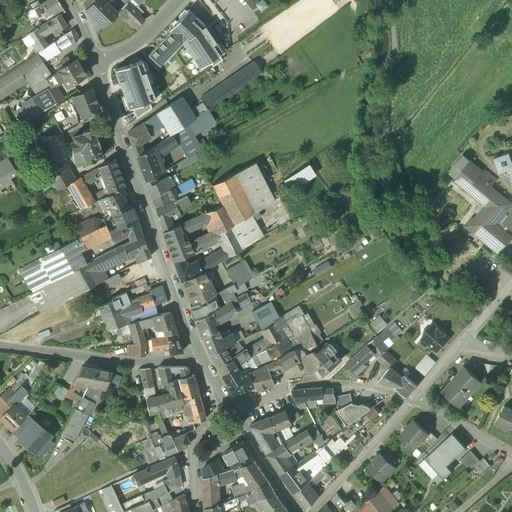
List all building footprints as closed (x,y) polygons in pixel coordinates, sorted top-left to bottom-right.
[(57,0),(48,0),(43,4),(48,13),(61,5),(57,0)] [(104,0),(94,0),(85,10),(95,20),(96,19),(104,27),(117,13),(104,0)] [(138,6),(132,0),(130,0),(129,2),(127,3),(134,10),(138,6)] [(262,0),(257,5),(263,12),(270,6),(265,0),(262,0)] [(127,3),(119,12),(125,18),(127,16),(129,18),(136,12),(134,10),(127,3)] [(48,13),(43,4),(39,7),(44,15),(48,13)] [(39,7),(33,11),(39,19),(44,15),(39,7)] [(159,66),(181,42),(199,69),(224,53),(205,25),(188,10),(169,31),(170,32),(148,55),(159,66)] [(144,20),(136,12),(129,18),(137,26),(144,20)] [(59,15),(37,29),(42,36),(57,27),(59,30),(66,26),(59,15)] [(42,36),(37,29),(26,36),(37,53),(48,46),(42,36)] [(74,29),(65,35),(72,45),(78,41),(74,29)] [(48,46),(37,53),(43,62),(72,45),(65,35),(48,46)] [(0,77),(0,99),(48,69),(43,62),(37,53),(0,77)] [(74,60),(58,71),(61,76),(68,86),(85,75),(78,65),(78,66),(74,60)] [(121,97),(125,110),(132,107),(146,103),(155,99),(142,61),(115,70),(124,96),(121,97)] [(189,109),(195,118),(260,72),(254,63),(189,109)] [(51,75),(48,70),(29,81),(33,86),(45,79),(51,75)] [(51,75),(45,79),(50,87),(54,84),(53,82),(61,76),(58,71),(51,75)] [(50,87),(36,96),(38,99),(45,110),(56,103),(52,97),(55,95),(52,89),(50,87)] [(90,88),(72,97),(82,117),(99,110),(90,88)] [(55,95),(52,97),(56,103),(64,99),(60,92),(55,95)] [(181,98),(158,113),(162,120),(171,134),(185,124),(195,118),(181,98)] [(38,99),(24,107),(31,119),(45,110),(38,99)] [(146,103),(132,107),(137,120),(149,111),(146,103)] [(158,113),(143,123),(147,130),(162,120),(158,113)] [(143,123),(128,133),(133,148),(151,137),(147,130),(143,123)] [(201,150),(185,124),(171,134),(177,143),(183,153),(186,158),(196,153),(201,150)] [(93,128),(82,131),(83,134),(72,137),(74,142),(70,143),(72,150),(71,150),(76,165),(86,162),(86,163),(96,161),(95,159),(102,157),(99,147),(100,147),(96,134),(95,134),(93,128)] [(171,134),(155,146),(157,154),(166,148),(167,150),(177,143),(171,134)] [(155,146),(136,157),(146,182),(151,179),(161,173),(154,156),(157,154),(155,146)] [(511,158),(509,151),(494,157),(500,172),(502,171),(511,179),(511,178),(511,158)] [(183,168),(199,160),(196,153),(186,158),(180,162),(183,168)] [(7,157),(0,161),(0,189),(12,182),(9,177),(16,172),(7,157)] [(114,158),(98,167),(101,173),(108,194),(121,188),(124,186),(114,158)] [(470,161),(453,181),(466,191),(483,171),(470,161)] [(274,201),(254,163),(234,174),(255,212),(274,201)] [(290,192),(316,175),(309,164),(308,164),(283,181),(290,192)] [(66,166),(48,176),(56,192),(67,186),(66,185),(74,181),(66,166)] [(98,167),(79,178),(85,187),(96,180),(96,178),(96,177),(95,176),(101,173),(98,167)] [(483,171),(466,191),(489,210),(485,215),(481,212),(468,227),(474,232),(472,234),(498,255),(509,242),(505,239),(508,235),(504,231),(507,227),(511,230),(511,202),(511,203),(491,187),(497,180),(484,170),(483,171)] [(222,205),(206,213),(210,220),(216,231),(221,241),(217,234),(232,226),(233,225),(251,215),(255,212),(234,174),(212,185),(222,205)] [(161,180),(154,184),(151,179),(146,182),(152,198),(173,188),(175,187),(169,176),(161,180)] [(74,181),(66,185),(67,186),(81,209),(94,202),(85,187),(79,178),(74,181)] [(108,194),(100,199),(109,216),(112,215),(112,214),(122,208),(127,206),(123,196),(125,195),(121,188),(108,194)] [(173,188),(152,198),(156,207),(165,202),(165,201),(176,195),(174,191),(173,188)] [(186,195),(174,201),(178,209),(184,206),(183,206),(189,203),(186,195)] [(174,201),(155,211),(158,221),(168,216),(171,215),(179,211),(178,209),(174,201)] [(127,206),(122,208),(112,214),(112,215),(116,224),(121,222),(124,226),(137,221),(131,204),(127,206)] [(179,211),(171,215),(174,221),(181,217),(179,211)] [(206,213),(178,225),(181,233),(210,220),(206,213)] [(232,226),(217,234),(221,241),(226,250),(230,256),(244,247),(245,247),(262,237),(251,215),(233,225),(232,226)] [(168,216),(158,221),(161,227),(170,222),(168,216)] [(89,220),(75,227),(80,237),(105,225),(104,219),(103,219),(99,221),(94,220),(89,222),(89,220)] [(124,226),(109,232),(110,237),(113,242),(128,236),(130,241),(143,236),(137,221),(124,226)] [(170,222),(161,227),(163,232),(172,228),(170,222)] [(105,225),(80,237),(86,249),(110,237),(109,232),(105,225)] [(172,228),(163,232),(174,262),(183,258),(182,258),(193,254),(189,243),(187,239),(181,241),(178,234),(181,233),(178,225),(172,228)] [(216,231),(189,243),(193,254),(221,241),(216,231)] [(130,241),(123,246),(123,245),(114,250),(118,258),(126,254),(128,259),(135,256),(138,263),(151,257),(148,249),(143,236),(130,241)] [(84,259),(74,240),(59,248),(72,273),(87,264),(84,259)] [(315,252),(326,248),(323,241),(313,245),(315,252)] [(72,273),(59,248),(39,259),(42,265),(49,277),(52,283),(72,273)] [(97,258),(94,260),(87,264),(72,273),(77,280),(98,269),(99,268),(118,258),(114,250),(97,258)] [(226,250),(199,266),(202,272),(219,262),(230,256),(226,250)] [(91,255),(84,259),(87,264),(94,260),(92,256),(91,255)] [(197,261),(185,266),(183,258),(174,262),(181,282),(183,282),(202,273),(202,272),(199,266),(197,261)] [(39,259),(19,270),(22,276),(42,265),(39,259)] [(241,262),(226,271),(234,284),(236,288),(251,279),(241,262)] [(331,262),(314,270),(317,276),(334,269),(331,262)] [(98,269),(77,280),(83,292),(106,280),(99,268),(98,269)] [(202,273),(183,282),(194,305),(204,301),(204,300),(214,295),(215,295),(205,272),(202,273)] [(32,294),(31,294),(41,315),(83,292),(77,280),(72,273),(32,294)] [(108,280),(112,288),(126,281),(122,273),(108,280)] [(49,277),(28,288),(32,294),(52,283),(49,277)] [(234,284),(220,292),(227,304),(229,303),(228,302),(235,299),(231,292),(236,290),(234,284)] [(477,290),(474,295),(480,299),(483,295),(477,290)] [(125,294),(111,299),(112,301),(98,307),(102,317),(113,312),(111,306),(118,303),(127,299),(126,297),(125,294)] [(151,294),(139,299),(140,302),(142,309),(155,305),(151,294)] [(244,294),(237,297),(235,299),(228,302),(229,303),(233,311),(227,315),(228,317),(249,305),(244,294)] [(204,300),(204,301),(194,305),(191,307),(190,307),(195,322),(195,321),(210,315),(211,315),(211,314),(219,309),(214,295),(204,300)] [(127,299),(118,303),(111,306),(113,312),(121,309),(130,305),(128,303),(127,299)] [(140,302),(130,306),(130,305),(121,309),(124,318),(143,312),(142,310),(142,309),(140,302)] [(278,319),(270,302),(264,306),(273,325),(274,325),(273,322),(278,319)] [(219,309),(211,314),(211,315),(210,315),(216,324),(218,322),(219,323),(228,317),(227,315),(233,311),(229,303),(227,304),(219,309)] [(364,306),(361,303),(349,310),(356,320),(364,315),(361,308),(364,306)] [(264,306),(252,312),(262,331),(273,325),(264,306)] [(300,344),(312,336),(297,308),(273,322),(274,325),(273,325),(262,331),(270,345),(284,336),(293,351),(295,351),(302,350),(300,344)] [(113,312),(102,317),(107,331),(114,329),(120,327),(126,325),(124,318),(121,309),(113,312)] [(170,312),(153,317),(155,325),(156,332),(165,330),(166,336),(167,336),(177,334),(170,312)] [(210,315),(195,321),(195,322),(196,322),(199,331),(216,324),(210,315)] [(153,317),(143,320),(146,328),(155,325),(153,317)] [(379,334),(387,326),(380,318),(372,326),(379,334)] [(143,320),(126,325),(120,327),(122,335),(141,329),(146,328),(143,320)] [(402,333),(394,324),(387,329),(394,338),(391,341),(389,338),(379,345),(385,353),(398,340),(397,338),(402,333)] [(199,331),(203,338),(217,331),(214,325),(199,331)] [(319,332),(315,325),(309,330),(317,346),(322,342),(317,334),(319,332)] [(449,339),(433,326),(430,330),(424,330),(424,336),(421,340),(434,351),(437,353),(449,339)] [(120,327),(114,329),(119,346),(125,346),(122,335),(120,327)] [(141,329),(122,335),(125,346),(128,345),(144,342),(141,329)] [(394,338),(387,329),(383,332),(389,338),(391,341),(394,338)] [(217,331),(203,338),(210,355),(224,348),(235,344),(230,333),(220,338),(217,331)] [(383,332),(377,338),(377,337),(366,346),(371,352),(379,345),(389,338),(383,332)] [(177,334),(167,336),(167,337),(169,349),(170,355),(182,352),(177,334)] [(270,345),(269,346),(275,356),(276,359),(293,351),(284,336),(270,345)] [(312,336),(300,344),(302,350),(317,346),(312,336)] [(167,337),(151,340),(153,351),(169,349),(167,337)] [(266,339),(247,351),(251,357),(269,346),(270,345),(266,339)] [(434,351),(421,340),(416,346),(427,355),(429,357),(434,351)] [(144,342),(128,345),(128,356),(145,356),(145,352),(145,341),(144,342)] [(339,350),(332,343),(327,346),(334,354),(339,350)] [(385,353),(379,345),(371,352),(373,354),(376,359),(385,353)] [(269,346),(251,357),(256,366),(275,356),(269,346)] [(313,353),(308,355),(302,360),(313,372),(314,373),(318,369),(324,376),(340,361),(334,354),(327,346),(318,354),(313,353)] [(366,346),(345,364),(350,369),(356,376),(357,376),(366,367),(363,363),(373,354),(371,352),(366,346)] [(224,348),(210,355),(213,362),(222,377),(222,376),(236,367),(232,362),(227,354),(224,348)] [(247,351),(232,362),(236,367),(251,357),(247,351)] [(300,361),(295,351),(293,351),(276,359),(275,360),(280,369),(279,369),(280,371),(281,371),(300,361)] [(386,352),(376,359),(389,370),(392,366),(394,368),(398,362),(386,352)] [(429,357),(427,355),(415,369),(424,377),(436,363),(429,357)] [(275,359),(266,364),(269,374),(279,369),(280,369),(275,360),(275,359)] [(300,361),(281,371),(288,384),(301,381),(300,378),(316,376),(314,373),(313,372),(302,360),(300,361)] [(266,364),(249,373),(254,386),(256,390),(274,386),(269,374),(266,364)] [(502,367),(478,364),(477,376),(500,379),(502,367)] [(389,370),(377,383),(387,386),(396,375),(394,373),(397,370),(394,368),(392,366),(389,370)] [(82,367),(73,382),(85,385),(88,386),(89,386),(97,369),(82,367)] [(187,368),(158,367),(160,377),(170,375),(180,372),(182,378),(190,376),(187,368)] [(240,373),(236,367),(222,376),(228,385),(232,395),(254,386),(249,373),(247,370),(240,373)] [(464,367),(442,393),(459,408),(460,407),(458,406),(464,399),(466,400),(475,390),(473,389),(479,382),(481,384),(481,383),(464,367)] [(111,372),(97,369),(89,386),(96,388),(105,389),(111,372)] [(150,369),(140,370),(144,389),(152,388),(150,369)] [(350,369),(345,374),(353,383),(358,378),(357,376),(356,376),(350,369)] [(120,376),(112,373),(107,385),(116,388),(120,376)] [(398,376),(389,387),(394,388),(404,376),(401,373),(398,376)] [(170,375),(160,377),(162,384),(167,383),(172,381),(170,375)] [(182,378),(177,380),(180,392),(182,399),(199,395),(194,375),(190,376),(182,378)] [(396,375),(387,386),(389,387),(398,376),(396,375)] [(404,376),(394,388),(406,399),(416,387),(404,376)] [(172,381),(167,383),(170,394),(180,392),(177,380),(172,381)] [(26,392),(32,386),(27,381),(21,387),(26,392)] [(91,402),(96,388),(88,386),(86,392),(91,394),(88,400),(82,398),(77,403),(74,408),(88,415),(94,404),(91,402)] [(14,394),(0,407),(0,414),(2,416),(5,413),(7,412),(13,405),(14,406),(21,399),(22,397),(26,392),(21,387),(14,394)] [(9,388),(0,396),(0,407),(14,394),(9,388)] [(321,389),(304,391),(305,403),(322,401),(322,399),(321,391),(321,389)] [(69,390),(65,396),(72,400),(75,394),(69,390)] [(333,390),(321,391),(322,399),(333,399),(333,393),(333,390)] [(304,391),(292,392),(297,406),(305,403),(304,391)] [(91,394),(86,392),(83,396),(82,398),(88,400),(91,394)] [(180,392),(170,394),(163,396),(164,402),(166,409),(169,408),(169,407),(181,404),(183,403),(182,399),(180,392)] [(77,394),(73,401),(77,403),(82,398),(83,396),(77,394)] [(199,395),(182,399),(183,403),(181,404),(182,409),(183,412),(184,412),(185,416),(189,415),(191,421),(194,421),(194,422),(205,420),(199,395)] [(334,406),(335,412),(352,404),(351,395),(337,397),(338,404),(334,406)] [(163,396),(154,398),(156,404),(164,402),(163,396)] [(154,398),(146,400),(149,416),(158,413),(157,411),(156,404),(154,398)] [(32,411),(21,399),(14,406),(24,417),(25,419),(32,411)] [(297,406),(286,410),(290,421),(301,416),(308,430),(314,425),(316,425),(305,403),(297,406)] [(352,404),(335,412),(347,428),(371,410),(369,409),(366,407),(363,406),(361,406),(358,407),(356,406),(355,406),(353,405),(352,404)] [(13,405),(7,412),(5,413),(2,416),(0,417),(0,418),(6,424),(5,426),(8,429),(10,428),(11,429),(24,417),(14,406),(13,405)] [(169,408),(157,411),(158,413),(161,418),(172,414),(171,412),(169,407),(169,408)] [(88,415),(74,408),(60,437),(73,444),(88,415)] [(511,411),(503,408),(500,416),(499,415),(496,423),(499,425),(498,428),(506,431),(506,433),(511,435),(511,411)] [(286,410),(270,417),(277,431),(272,433),(277,442),(279,441),(277,438),(279,437),(277,431),(284,428),(292,425),(290,421),(286,410)] [(24,417),(11,429),(14,433),(15,432),(25,419),(24,417)] [(20,437),(33,421),(27,417),(15,432),(20,437)] [(270,417),(258,422),(250,426),(258,439),(267,454),(280,446),(277,442),(272,433),(277,431),(270,417)] [(156,420),(163,436),(168,434),(162,418),(156,420)] [(36,454),(51,436),(33,421),(20,437),(18,439),(36,454)] [(414,422),(398,439),(412,452),(421,442),(428,434),(427,434),(414,422)] [(320,435),(314,425),(308,430),(313,439),(318,449),(325,444),(320,435)] [(284,428),(277,431),(279,437),(281,440),(283,444),(284,444),(290,440),(288,436),(284,428)] [(296,437),(291,440),(296,449),(313,439),(308,430),(296,437)] [(437,440),(428,432),(427,434),(428,434),(421,442),(428,448),(437,440)] [(189,444),(186,433),(172,439),(172,440),(177,451),(189,444)] [(163,436),(160,437),(163,444),(172,440),(172,439),(170,434),(168,434),(163,436)] [(318,449),(316,450),(327,464),(336,456),(356,437),(354,434),(344,444),(340,439),(333,445),(330,441),(325,444),(318,449)] [(466,449),(453,434),(425,460),(443,481),(452,473),(447,466),(466,449)] [(154,448),(163,444),(160,437),(160,436),(150,439),(154,448)] [(163,444),(154,448),(159,459),(177,451),(172,440),(163,444)] [(290,440),(284,444),(290,452),(296,449),(291,440),(290,440)] [(242,442),(225,452),(234,469),(240,468),(253,462),(242,442)] [(290,452),(284,444),(280,446),(267,454),(277,470),(290,462),(287,457),(291,454),(290,452)] [(316,450),(309,455),(314,462),(320,470),(322,468),(327,464),(316,450)] [(474,467),(479,462),(470,452),(461,461),(470,471),(474,467)] [(399,463),(388,453),(383,458),(394,468),(399,463)] [(293,466),(293,467),(298,474),(299,473),(314,462),(309,455),(293,466)] [(383,458),(380,455),(368,469),(381,482),(394,468),(383,458)] [(174,457),(146,469),(150,479),(167,471),(169,478),(179,474),(177,467),(174,457)] [(479,462),(474,467),(481,475),(490,467),(483,459),(479,462)] [(218,460),(203,469),(203,479),(224,472),(218,460)] [(253,462),(240,468),(244,474),(252,485),(266,479),(254,462),(253,462)] [(290,462),(277,470),(280,475),(293,467),(293,466),(290,462)] [(293,467),(280,475),(295,494),(306,485),(302,479),(303,478),(299,473),(298,474),(293,467)] [(240,468),(234,469),(237,478),(244,474),(240,468)] [(322,468),(308,484),(311,489),(317,484),(318,485),(329,474),(322,468)] [(146,469),(132,475),(138,489),(142,487),(141,483),(150,479),(146,469)] [(224,472),(203,479),(204,499),(219,495),(219,484),(237,479),(237,478),(234,469),(224,472)] [(166,493),(182,485),(179,474),(169,478),(162,482),(165,489),(166,493)] [(252,485),(246,487),(249,493),(255,490),(254,489),(269,483),(266,479),(252,485)] [(269,483),(254,489),(255,490),(259,501),(276,494),(270,484),(269,483)] [(246,487),(245,484),(233,487),(236,498),(238,497),(249,493),(246,487)] [(306,485),(295,494),(307,510),(318,498),(308,484),(306,485)] [(122,511),(110,485),(99,490),(109,511),(122,511)] [(165,489),(148,496),(150,500),(166,493),(165,489)] [(255,490),(249,493),(250,498),(252,503),(257,502),(259,501),(255,490)] [(394,508),(380,491),(367,502),(372,508),(375,511),(388,511),(389,511),(394,508)] [(146,502),(150,511),(159,506),(158,503),(164,500),(166,503),(170,501),(166,493),(150,500),(146,502)] [(249,493),(238,497),(239,502),(246,499),(250,498),(249,493)] [(341,499),(336,493),(331,499),(335,504),(341,499)] [(184,494),(170,501),(173,511),(186,505),(184,494)] [(259,501),(257,502),(263,511),(266,510),(267,511),(282,511),(287,510),(276,494),(259,501)] [(219,495),(204,499),(205,508),(220,505),(219,499),(219,498),(219,495)] [(220,505),(220,511),(224,511),(240,505),(239,502),(238,497),(236,498),(220,505)] [(65,502),(63,498),(53,502),(55,506),(65,502)] [(351,511),(341,499),(335,504),(339,509),(336,511),(351,511)] [(187,511),(187,507),(175,511),(173,511),(170,501),(166,503),(160,506),(162,511),(163,511),(165,511),(164,511),(187,511)] [(71,508),(62,511),(87,511),(89,511),(85,502),(71,508)] [(144,502),(131,508),(133,511),(147,511),(150,511),(146,502),(144,502)] [(263,511),(257,502),(252,503),(253,506),(257,511),(267,511),(266,510),(263,511)] [(355,511),(367,511),(372,508),(367,502),(355,511)]
